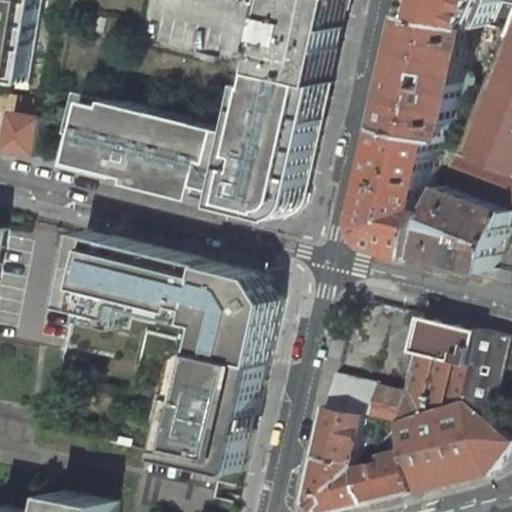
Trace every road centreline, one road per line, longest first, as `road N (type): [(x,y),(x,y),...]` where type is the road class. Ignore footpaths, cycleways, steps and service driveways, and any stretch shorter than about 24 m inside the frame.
road 1 (residential): [(332,256),(0,174)]
road 2 (unclassified): [(332,256),(388,0)]
road 3 (unclassified): [(278,511),(332,256)]
road 4 (residential): [(511,301),(332,256)]
